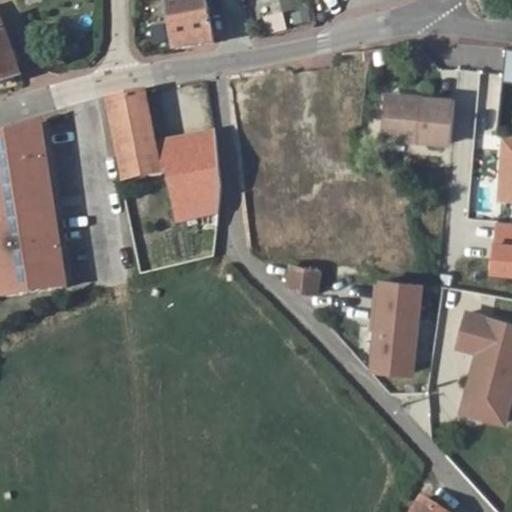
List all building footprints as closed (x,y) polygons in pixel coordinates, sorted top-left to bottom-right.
[(156,0),(165,48),(204,41),(198,10),(196,0),(156,0)] [(0,39),(0,76),(12,72),(0,39)] [(270,188),(255,74),(218,76),(240,255),(241,255),(301,244),(291,185),(270,188)] [(97,96),(115,182),(155,175),(167,222),(210,213),(213,189),(205,135),(146,145),(134,90),(97,96)] [(450,105),(381,99),(377,142),(446,148),(450,105)] [(43,119),(0,131),(0,294),(66,284),(43,119)] [(511,137),(501,137),(499,205),(511,205),(511,137)] [(291,185),(301,244),(304,269),(366,272),(357,203),(354,177),(291,185)] [(368,282),(413,288),(399,199),(357,203),(366,272),(368,282)] [(494,280),(511,279),(511,224),(494,225),(494,280)] [(278,292),(307,297),(310,276),(281,271),(278,292)] [(403,379),(412,293),(375,287),(365,374),(403,379)] [(511,412),(511,326),(466,312),(455,350),(478,357),(460,417),(506,431),(511,412)] [(429,511),(412,501),(405,511),(429,511)]
